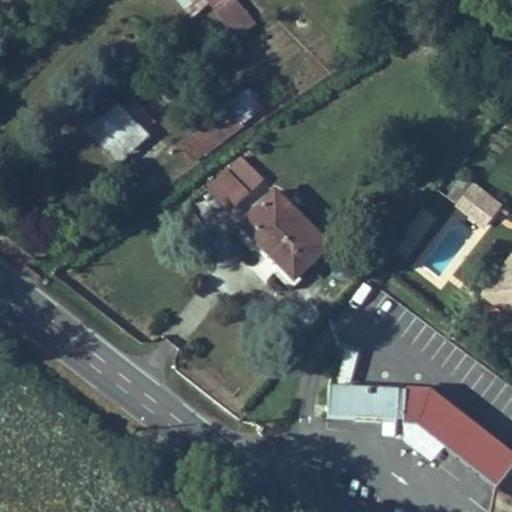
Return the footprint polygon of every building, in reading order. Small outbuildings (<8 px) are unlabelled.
[(174,0),(190,19),(207,5),(235,40),(255,24),(235,0),(174,0)] [(104,46),(78,77),(99,95),(123,115),(149,84),(104,46)] [(245,87),(228,109),(246,123),(263,101),(245,87)] [(190,166),(241,130),(225,107),(174,143),(190,166)] [(273,113),(262,128),(288,148),(300,133),(273,113)] [(288,148),(262,128),(242,152),(268,173),(288,148)] [(312,146),(302,159),(359,204),(369,190),(312,146)] [(511,179),(511,153),(506,149),(493,165),(511,179)] [(203,192),(228,216),(263,180),(238,156),(203,192)] [(359,204),(302,159),(276,193),(301,212),(333,237),(359,204)] [(480,189),(469,202),(491,218),(501,205),(480,189)] [(232,230),(290,286),(328,247),(270,191),(232,230)] [(362,355),(360,386),(428,390),(430,360),(362,355)]
